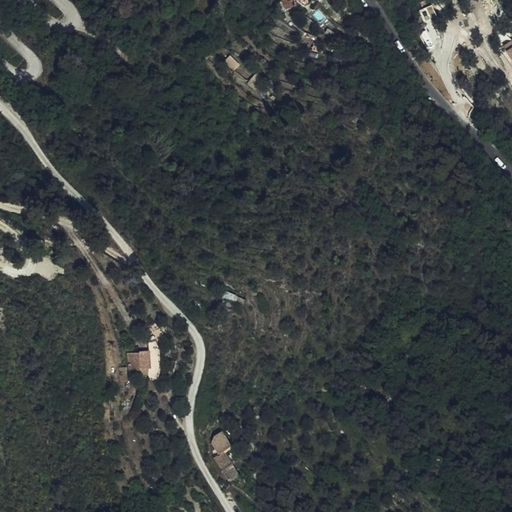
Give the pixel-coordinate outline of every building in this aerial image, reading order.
[(231,304),(242,310),(247,302),(248,301),(235,295),(231,304)] [(152,340),(150,347),(151,366),(142,366),(143,375),(142,378),(152,380),(161,361),(159,340),(152,340)] [(151,366),(150,347),(131,348),(132,359),(130,359),(131,375),(143,375),(142,366),(151,366)] [(220,432),(216,436),(225,451),(230,447),(231,447),(220,432)] [(232,462),(225,451),(216,436),(213,438),(211,445),(218,456),(214,459),(223,472),(233,464),(232,462)] [(230,447),(225,451),(232,462),(238,458),(230,447)] [(230,483),(241,475),(233,464),(223,472),(230,483)] [(489,499),(492,503),(494,502),(497,505),(504,497),(496,483),(484,494),(489,499)]
